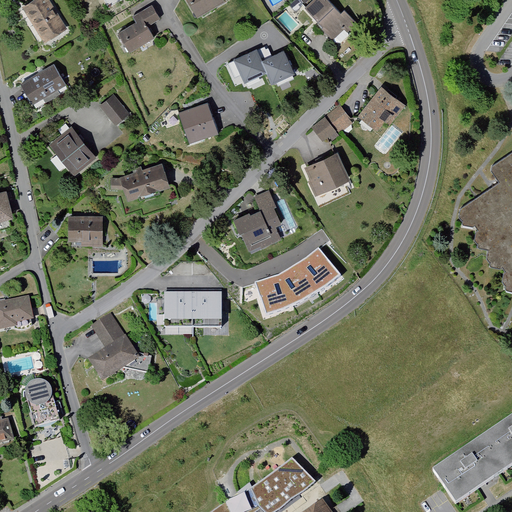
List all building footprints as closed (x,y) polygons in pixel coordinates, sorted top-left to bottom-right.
[(29,0),(17,7),(38,43),(63,28),(46,0),(29,0)] [(181,0),(193,20),(221,4),(218,0),(181,0)] [(321,0),(314,0),(303,11),(331,39),(352,18),(342,8),(336,14),(321,0)] [(135,21),(114,33),(125,53),(152,38),(145,26),(160,17),(152,4),(131,16),(135,21)] [(227,58),(238,88),(263,80),(268,94),(295,85),(285,55),(261,63),(256,48),(227,58)] [(16,82),(28,104),(62,85),(50,63),(16,82)] [(376,86),(353,116),(379,136),(402,106),(376,86)] [(97,106),(112,126),(128,114),(112,94),(97,106)] [(175,115),(185,146),(215,136),(206,105),(175,115)] [(352,124),(338,106),(308,129),(322,147),(352,124)] [(71,131),(48,148),(69,176),(92,159),(71,131)] [(333,153),(300,171),(300,172),(312,197),(345,183),(333,153)] [(458,213),(511,294),(511,153),(491,167),(502,186),(458,213)] [(120,194),(122,202),(166,191),(159,165),(115,177),(115,181),(108,181),(108,193),(120,194)] [(257,211),(229,224),(235,236),(240,234),(250,256),(279,243),(273,230),(278,227),(270,210),(277,207),(269,188),(250,197),(257,211)] [(2,192),(0,192),(0,222),(9,220),(2,192)] [(99,220),(65,219),(64,246),(98,246),(99,220)] [(268,316),(337,281),(321,250),(252,286),(268,316)] [(190,297),(161,297),(160,329),(190,329),(190,297)] [(218,297),(190,297),(190,329),(218,330),(218,297)] [(0,303),(0,332),(13,331),(12,326),(31,322),(27,299),(0,303)] [(106,349),(84,364),(100,388),(140,361),(109,315),(91,327),(106,349)] [(24,406),(31,430),(56,424),(48,392),(42,386),(36,384),(29,383),(24,388),(21,397),(24,406)] [(511,408),(423,468),(448,505),(490,477),(511,462),(511,408)] [(279,511),(314,488),(289,463),(214,511),(279,511)] [(325,511),(319,503),(306,511),(325,511)]
